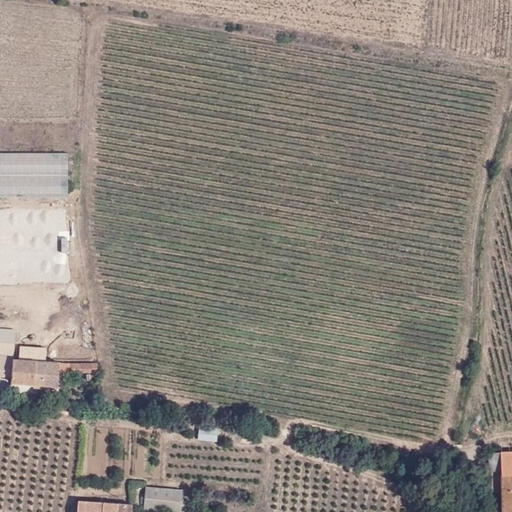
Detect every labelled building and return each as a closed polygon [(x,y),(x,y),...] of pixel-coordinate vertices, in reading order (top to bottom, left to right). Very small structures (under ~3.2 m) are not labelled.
[(0,174),(66,174),(66,153),(0,153),(0,174)] [(0,196),(66,196),(66,174),(0,174),(0,196)] [(68,203),(0,202),(0,231),(69,231),(68,203)] [(0,254),(69,255),(69,231),(0,231),(0,254)] [(0,276),(74,277),(73,256),(69,255),(0,254),(0,276)] [(0,327),(0,354),(13,355),(14,328),(0,327)] [(59,361),(34,359),(35,352),(21,351),(21,357),(13,357),(12,376),(11,381),(57,383),(58,371),(59,361)] [(0,374),(12,376),(13,357),(13,355),(0,354),(0,374)] [(58,371),(99,373),(97,361),(59,361),(58,371)] [(216,440),(217,426),(198,424),(197,439),(216,440)] [(511,511),(511,451),(490,452),(490,511),(511,511)] [(193,511),(195,491),(146,486),(144,509),(171,511),(193,511)] [(130,511),(131,505),(78,500),(76,511),(130,511)]
